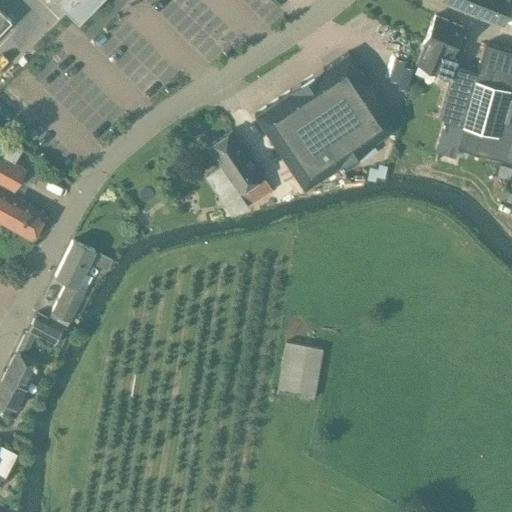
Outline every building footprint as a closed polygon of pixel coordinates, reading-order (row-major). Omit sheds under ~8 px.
[(59,0),(59,1),(76,18),(93,2),(94,0),(59,0)] [(511,0),(446,0),(503,23),(504,21),(511,23),(511,0)] [(0,30),(11,20),(0,9),(0,30)] [(511,161),(511,49),(485,42),(477,71),(457,68),(466,38),(459,35),(462,28),(436,16),(424,45),(426,45),(418,64),(449,76),(437,116),(444,118),(463,124),(464,124),(458,147),(511,161)] [(345,53),(253,116),(304,189),(373,143),(396,127),(368,87),(345,53)] [(457,147),(463,124),(444,118),(435,149),(454,155),(457,147)] [(219,165),(205,174),(218,193),(232,184),(247,206),(272,189),(231,130),(206,147),(219,165)] [(0,181),(13,188),(22,169),(11,162),(19,149),(0,135),(0,181)] [(0,220),(31,237),(45,212),(0,188),(0,220)] [(72,240),(63,257),(55,275),(66,281),(51,311),(47,319),(61,326),(65,328),(69,320),(84,289),(76,285),(93,250),(72,240)] [(27,330),(27,331),(52,344),(61,326),(47,319),(36,313),(27,330)] [(15,354),(0,384),(0,410),(10,415),(36,364),(24,358),(22,357),(33,334),(27,331),(26,331),(15,354)] [(285,342),(276,392),(313,399),(322,348),(285,342)]
